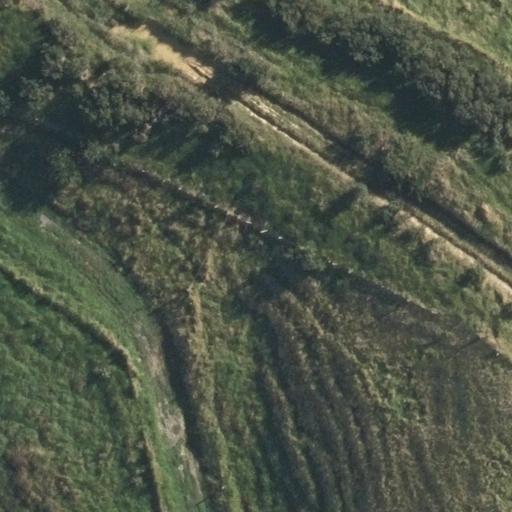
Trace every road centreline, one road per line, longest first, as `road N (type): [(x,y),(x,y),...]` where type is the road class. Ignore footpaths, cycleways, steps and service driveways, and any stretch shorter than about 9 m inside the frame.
road 1 (track): [(110,0),(333,131),(511,249)]
road 2 (track): [(0,197),(91,258),(136,333),(184,511)]
